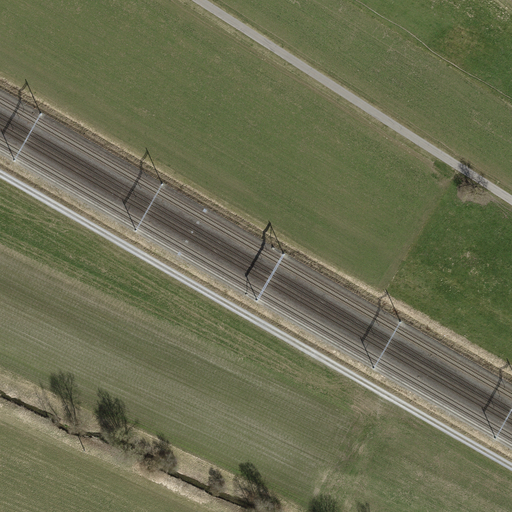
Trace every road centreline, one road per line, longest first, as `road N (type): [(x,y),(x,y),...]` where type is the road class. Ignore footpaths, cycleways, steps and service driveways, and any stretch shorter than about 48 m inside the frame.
road 1 (track): [(0,173),(511,466)]
road 2 (unclassified): [(199,0),(511,199)]
